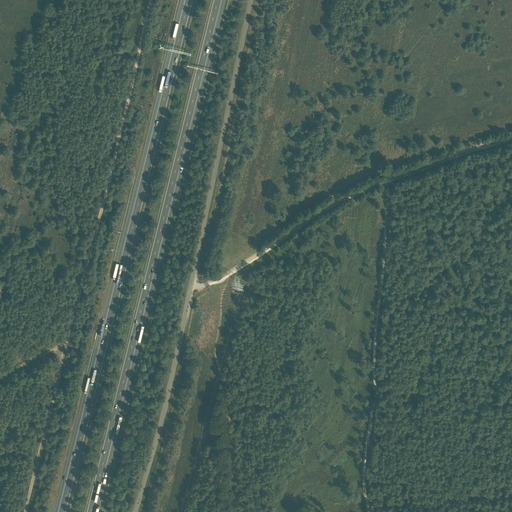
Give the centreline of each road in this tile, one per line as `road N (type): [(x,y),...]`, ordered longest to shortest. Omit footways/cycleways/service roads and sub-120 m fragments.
road 1 (motorway): [(90,511),(218,0)]
road 2 (motorway): [(188,0),(61,511)]
road 3 (unclassified): [(135,511),(250,0)]
road 4 (track): [(190,283),(227,272),(365,185),(511,139)]
road 5 (track): [(385,179),(360,489),(366,511)]
road 6 (track): [(361,498),(511,491)]
